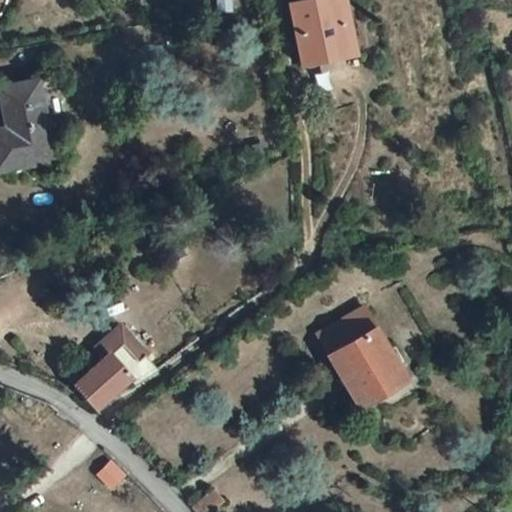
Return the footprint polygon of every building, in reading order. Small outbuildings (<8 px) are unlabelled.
[(300,0),(291,2),(304,63),(361,52),(339,0),(300,0)] [(8,125),(0,126),(0,165),(53,157),(42,77),(3,83),(8,125)] [(409,375),(367,306),(319,333),(362,403),(409,375)] [(131,375),(137,382),(159,362),(147,350),(150,346),(124,320),(99,342),(109,352),(76,383),(99,406),(131,375)] [(109,459),(93,474),(109,490),(125,475),(109,459)] [(193,506),(198,511),(209,511),(224,499),(215,489),(193,506)]
